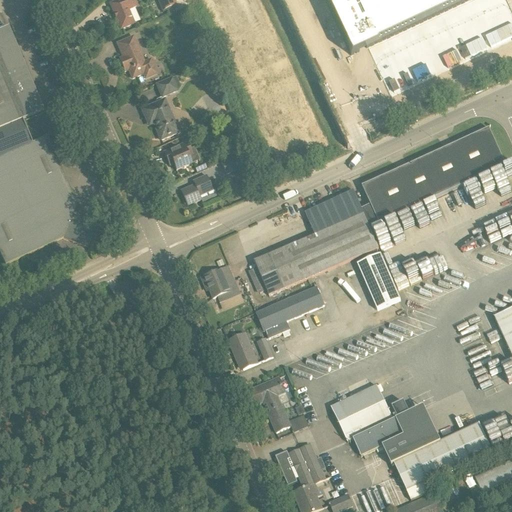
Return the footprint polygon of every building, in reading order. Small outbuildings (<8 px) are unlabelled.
[(135,0),(122,0),(120,1),(110,5),(121,30),(135,24),(130,11),(138,7),(135,0)] [(173,0),(157,0),(163,12),(176,6),(173,0)] [(325,0),(351,55),(469,0),(325,0)] [(0,146),(28,133),(22,121),(44,112),(8,29),(0,32),(0,146)] [(129,71),(132,79),(143,75),(145,80),(158,74),(151,59),(145,62),(134,37),(117,45),(123,58),(120,60),(125,72),(129,71)] [(172,80),(157,86),(162,98),(177,91),(172,80)] [(164,101),(142,111),(147,120),(151,118),(161,141),(178,133),(164,101)] [(231,122),(225,124),(223,129),(225,133),(229,136),(235,133),(237,129),(235,123),(231,122)] [(506,167),(489,129),(362,188),(371,206),(373,210),(364,214),(371,228),(379,224),(380,225),(506,167)] [(28,133),(0,146),(0,254),(5,266),(63,240),(84,248),(88,246),(95,227),(94,224),(73,216),(77,204),(58,163),(46,158),(51,147),(47,138),(32,144),(28,133)] [(195,148),(190,150),(187,144),(164,153),(168,163),(172,161),(176,171),(201,161),(195,148)] [(239,156),(221,164),(226,175),(244,167),(239,156)] [(207,176),(193,183),(194,186),(181,192),(187,207),(201,201),(200,198),(213,192),(207,176)] [(379,250),(355,193),(305,214),(315,237),(255,263),(257,269),(250,272),(260,294),(267,291),(269,297),(379,250)] [(244,251),(261,251),(261,227),(244,227),(244,251)] [(381,255),(357,266),(376,311),(400,300),(381,255)] [(235,281),(229,268),(202,279),(205,288),(208,287),(214,300),(218,298),(220,304),(241,295),(235,281)] [(119,289),(112,292),(114,297),(121,295),(119,289)] [(323,307),(315,289),(256,314),(263,333),(265,332),(269,340),(290,331),(287,323),(323,307)] [(511,311),(495,319),(511,356),(511,311)] [(244,336),(229,342),(236,359),(238,358),(244,371),(257,365),(244,336)] [(266,340),(258,343),(266,362),(274,358),(266,340)] [(279,397),(286,394),(280,379),(250,392),(256,407),(263,404),(273,426),(277,435),(292,428),(295,433),(308,427),(304,417),(290,423),(279,397)] [(392,408),(398,420),(394,422),(377,387),(332,408),(348,443),(353,440),(361,457),(383,447),(392,466),(394,465),(407,493),(425,484),(492,454),(479,426),(441,443),(424,408),(409,415),(404,403),(392,408)] [(303,408),(295,411),(298,418),(306,415),(303,408)] [(304,490),(312,486),(325,480),(321,470),(317,462),(311,446),(289,455),(291,459),(288,461),(286,457),(277,460),(289,488),(298,484),(296,480),(300,479),(304,490)] [(477,479),(483,494),(511,481),(511,461),(483,474),(484,476),(477,479)] [(317,498),(313,487),(312,486),(304,490),(294,494),(297,503),(299,503),(303,511),(318,511),(321,511),(316,499),(317,498)] [(443,511),(436,495),(396,511),(443,511)] [(332,511),(342,511),(353,507),(349,497),(329,505),(332,511)]
